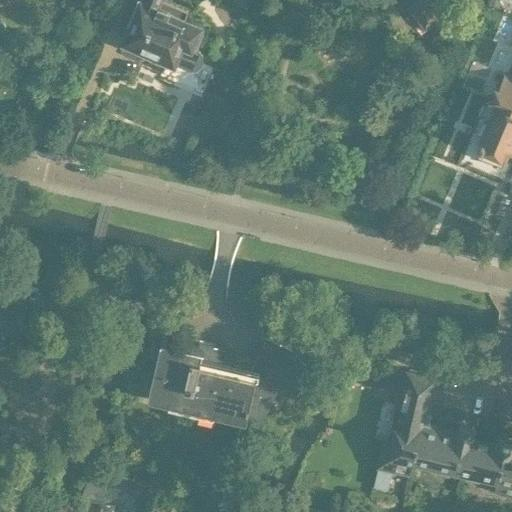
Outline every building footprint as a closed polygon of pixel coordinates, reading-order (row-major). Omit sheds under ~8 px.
[(135,16),(124,42),(173,63),(181,44),(189,48),(190,46),(195,48),(203,29),(198,27),(198,26),(183,19),(187,9),(164,0),(139,0),(133,15),(135,16)] [(435,10),(436,9),(431,2),(429,3),(426,0),(419,0),(410,7),(426,27),(440,17),(435,10)] [(511,77),(503,74),(492,102),(495,104),(480,140),(481,140),(479,146),(480,146),(479,148),(480,149),(477,156),(502,167),(511,143),(511,77)] [(24,302),(0,296),(0,331),(11,334),(12,331),(17,332),(17,334),(19,334),(26,301),(25,301),(24,302)] [(213,350),(162,338),(148,396),(240,417),(241,415),(246,416),(247,415),(263,418),(295,351),(296,352),(297,350),(266,336),(265,337),(269,338),(254,370),(211,360),(213,350)] [(511,437),(498,435),(496,446),(470,439),(472,429),(458,425),(457,432),(429,425),(431,416),(426,415),(434,380),(401,372),(393,407),(400,409),(395,429),(394,429),(391,444),(383,442),(373,486),(387,490),(391,472),(409,477),(412,463),(496,483),(495,489),(511,493),(511,437)] [(87,481),(74,511),(86,511),(91,501),(93,502),(96,502),(98,502),(100,502),(102,502),(104,502),(106,502),(108,501),(110,500),(112,500),(114,498),(115,497),(117,496),(119,495),(120,493),(122,491),(123,490),(124,488),(141,495),(146,485),(113,470),(87,481)]
